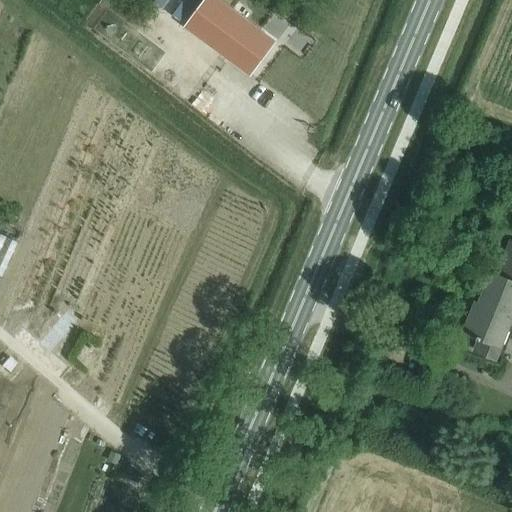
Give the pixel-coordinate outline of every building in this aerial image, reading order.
[(206,0),(186,28),(252,76),(277,42),(220,0),(206,0)] [(511,242),(511,243),(498,276),(494,274),(477,314),(474,312),(466,331),(482,338),(477,350),(499,359),(511,328),(511,242)] [(12,313),(7,325),(27,333),(31,321),(12,313)] [(112,452),(107,461),(117,465),(121,457),(112,452)] [(134,471),(130,479),(138,483),(142,475),(134,471)]
